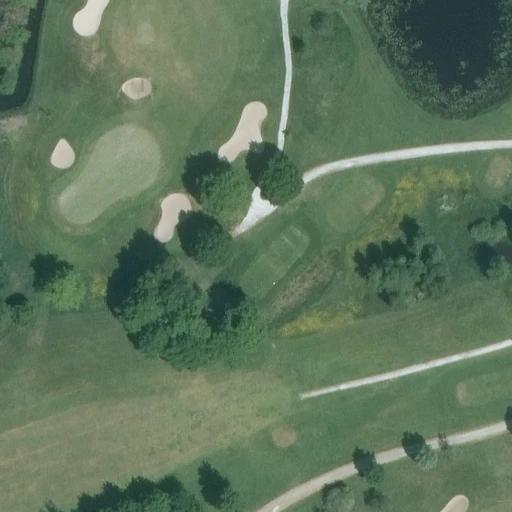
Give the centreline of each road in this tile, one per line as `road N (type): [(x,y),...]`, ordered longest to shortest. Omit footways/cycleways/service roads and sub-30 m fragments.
road 1 (track): [(236,232),(327,169),(511,145)]
road 2 (track): [(271,511),(339,475),(511,424)]
road 3 (track): [(511,341),(300,397)]
